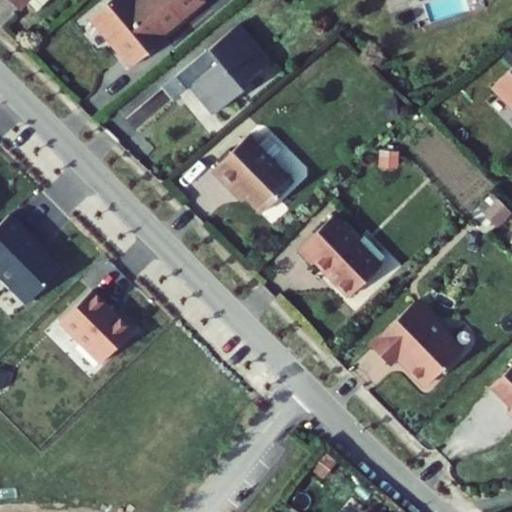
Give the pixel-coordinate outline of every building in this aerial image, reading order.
[(110,0),(93,14),(126,55),(143,42),(150,42),(155,47),(169,36),(166,32),(206,0),(110,0)] [(237,24),(174,75),(186,89),(193,82),(199,89),(196,92),(213,113),(242,89),(239,86),(268,62),(237,24)] [(143,42),(126,55),(133,65),(155,47),(150,42),(143,42)] [(511,62),(490,85),(508,103),(511,103),(511,62)] [(239,184),(262,209),(295,180),(251,131),(214,164),(235,187),(239,184)] [(493,195),(477,211),(493,228),(510,213),(493,195)] [(66,269),(13,214),(0,225),(0,271),(30,303),(66,269)] [(334,214),(297,247),(311,262),(314,259),(346,296),(380,265),(334,214)] [(401,348),(412,339),(418,347),(417,351),(435,372),(471,343),(455,324),(457,318),(432,287),(383,327),(401,348)] [(136,333),(95,292),(63,323),(103,365),(136,333)] [(511,369),(500,379),(511,393),(511,369)]
